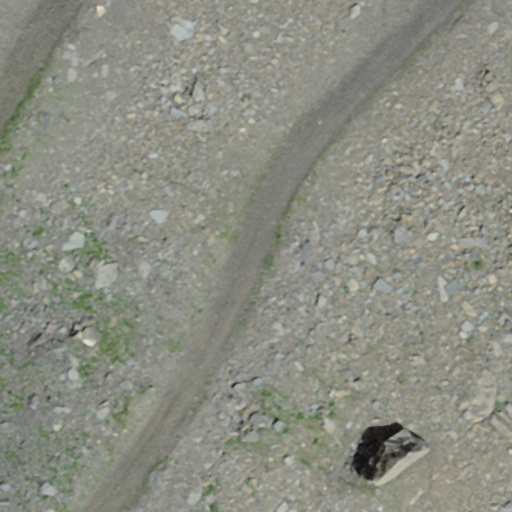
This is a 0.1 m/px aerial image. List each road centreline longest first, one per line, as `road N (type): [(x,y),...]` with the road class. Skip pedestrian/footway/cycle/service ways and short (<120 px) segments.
road 1 (track): [(97,511),(187,417),(320,119),(438,0)]
road 2 (track): [(96,0),(0,136)]
